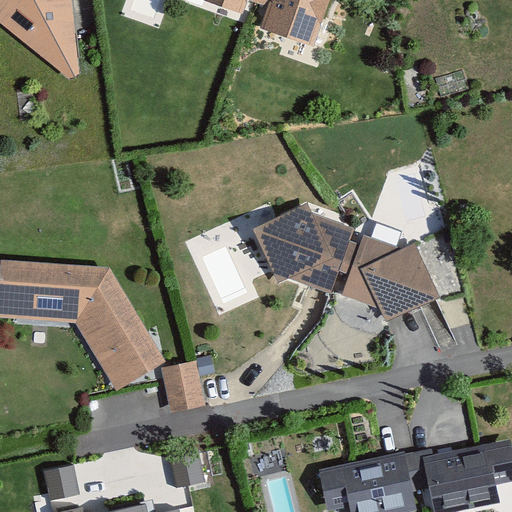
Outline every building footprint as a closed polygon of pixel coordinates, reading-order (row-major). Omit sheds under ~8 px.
[(73,0),(0,0),(0,19),(71,76),(81,72),(73,0)] [(221,0),(242,8),(244,0),(268,0),(272,1),(264,23),(316,43),(332,0),(221,0)] [(254,223),(279,276),(291,275),(344,290),(380,304),(389,318),(440,291),(417,238),(403,243),(315,208),(308,199),(254,223)] [(1,254),(0,277),(0,310),(77,319),(117,386),(166,355),(109,264),(1,254)] [(197,359),(163,365),(174,407),(206,400),(197,359)] [(319,465),(327,507),(347,504),(348,511),(405,511),(419,509),(415,485),(430,483),(435,510),(501,498),(499,483),(511,480),(511,447),(511,440),(437,453),(432,444),(319,465)] [(172,457),(176,485),(205,481),(201,453),(172,457)] [(74,464),(45,469),(51,498),(79,492),(74,464)]
